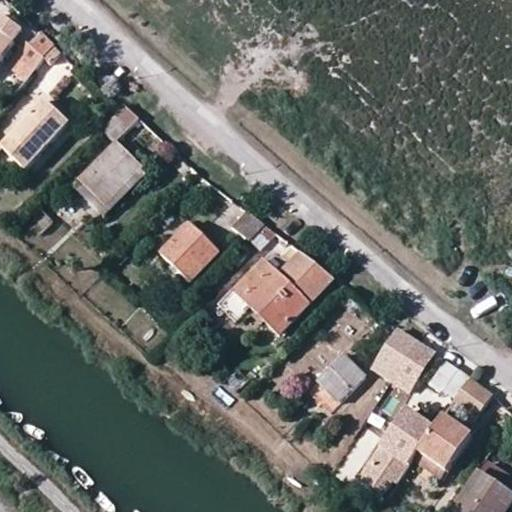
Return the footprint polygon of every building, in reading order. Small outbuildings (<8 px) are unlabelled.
[(33,76),(45,58),(53,48),(54,46),(42,34),(31,46),(29,44),(19,57),(33,69),(29,73),(33,76)] [(0,65),(15,46),(0,35),(0,65)] [(45,58),(53,64),(61,55),(53,48),(45,58)] [(3,149),(27,170),(64,127),(40,106),(3,149)] [(102,129),(116,144),(139,120),(125,106),(119,112),(102,129)] [(142,171),(116,144),(80,180),(107,207),(142,171)] [(142,171),(107,207),(80,180),(73,187),(105,219),(147,176),(142,171)] [(176,220),(168,212),(159,221),(167,229),(176,220)] [(249,213),(234,228),(262,251),(278,236),(249,213)] [(53,221),(40,237),(54,248),(67,232),(53,221)] [(221,252),(191,224),(162,254),(191,282),(221,252)] [(302,255),(282,275),(266,260),(223,305),(238,320),(252,307),(281,335),(334,281),(302,255)] [(212,319),(204,311),(180,335),(188,343),(212,319)] [(389,379),(393,382),(418,344),(400,331),(380,365),(392,373),(389,379)] [(402,380),(414,387),(435,354),(418,344),(393,382),(399,385),(402,380)] [(319,382),(341,405),(367,378),(344,356),(319,382)] [(447,362),(439,374),(463,391),(471,379),(448,362),(447,362)] [(480,420),(496,397),(471,379),(463,391),(455,402),(480,420)] [(398,486),(401,482),(421,453),(436,431),(408,413),(364,479),(386,495),(394,484),(398,486)] [(421,453),(449,472),(474,437),(446,417),(436,431),(421,453)] [(458,511),(505,511),(511,503),(511,481),(490,466),(458,511)]
